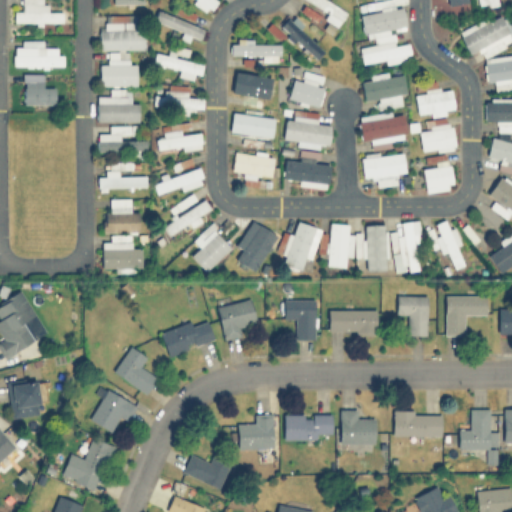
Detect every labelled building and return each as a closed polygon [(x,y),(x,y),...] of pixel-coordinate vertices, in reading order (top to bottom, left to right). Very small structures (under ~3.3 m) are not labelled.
[(44,0),(21,0),(21,10),(12,10),(12,21),(60,21),(60,11),(44,11),(44,0)] [(215,0),(193,0),(208,10),(215,0)] [(302,0),(337,23),(345,12),(326,0),(302,0)] [(362,33),(405,25),(401,6),(359,13),(362,33)] [(153,19),(183,30),(182,33),(198,40),(203,27),(157,9),(153,19)] [(278,26),(315,58),(321,50),(298,29),(306,20),(293,9),(278,26)] [(457,32),(468,56),(499,41),(500,43),(511,37),(511,31),(502,11),(457,32)] [(98,28),(98,48),(143,48),(143,29),(132,29),(132,23),(109,23),(110,28),(98,28)] [(41,40),(14,40),(14,64),(60,64),(60,48),(41,48),(41,40)] [(277,60),(277,40),(228,40),(228,54),(260,54),(260,60),(277,60)] [(359,45),(359,58),(383,58),(383,59),(408,59),(408,45),(359,45)] [(178,68),(176,75),(197,80),(201,62),(154,51),(151,62),(178,68)] [(494,89),(511,87),(511,55),(482,60),(485,80),(493,79),(494,89)] [(135,63),(98,63),(98,84),(135,84),(135,63)] [(292,77),(286,97),(314,105),(323,76),(303,70),(300,80),(292,77)] [(42,72),(22,72),(22,103),(53,103),(53,84),(42,84),(42,72)] [(397,94),(404,92),(400,72),(359,80),(363,99),(376,97),(378,106),(398,102),(397,94)] [(228,95),(270,99),(271,81),(230,77),(228,95)] [(200,108),(201,97),(186,95),(187,86),(164,83),(163,94),(154,93),(152,106),(189,111),(189,107),(200,108)] [(414,90),(415,114),(451,112),(450,88),(414,90)] [(137,120),(137,101),(128,101),(128,90),(109,90),(109,96),(95,96),(95,120),(137,120)] [(483,120),(496,120),(496,129),(511,129),(511,97),(483,97),(483,120)] [(356,116),(359,139),(369,138),(370,147),(390,144),(389,137),(404,135),(401,110),(356,116)] [(228,131),(271,135),(273,116),(230,112),(228,131)] [(282,141),(327,146),(329,120),(284,115),(282,141)] [(417,130),(420,151),(454,146),(451,122),(442,123),(441,118),(428,120),(429,128),(417,130)] [(156,148),(199,148),(199,132),(156,132),(156,148)] [(96,150),(143,149),(143,133),(95,134),(96,150)] [(485,156),(498,159),(496,167),(510,170),(511,164),(511,140),(489,136),(485,156)] [(271,155),(232,150),(230,170),(241,171),(240,178),(255,179),(256,174),(269,175),(271,155)] [(373,185),(395,183),(394,172),(404,171),(402,151),(359,155),(361,176),(372,175),(373,185)] [(447,153),(428,156),(429,165),(421,166),(423,185),(450,182),(447,153)] [(282,158),(282,182),(326,183),(327,159),(282,158)] [(97,175),(97,187),(144,187),(144,173),(128,174),(128,161),(106,161),(106,175),(97,175)] [(151,180),(155,194),(201,179),(197,166),(151,180)] [(497,197),(492,204),(511,217),(511,194),(505,190),(508,186),(493,176),(484,188),(497,197)] [(137,230),(137,210),(128,210),(128,198),(108,198),(108,210),(101,210),(101,230),(137,230)] [(160,222),(167,235),(209,211),(203,199),(160,222)] [(275,233),(249,218),(234,245),(240,248),(234,259),(253,270),(275,233)] [(464,262),(447,218),(432,224),(435,231),(428,234),(435,252),(444,249),(451,267),(464,262)] [(315,226),(295,220),(290,239),(287,238),(280,262),(302,269),(315,226)] [(399,220),(399,234),(392,234),(393,269),(416,269),(415,220),(399,220)] [(326,265),(343,265),(343,255),(350,255),(350,233),(346,233),(346,222),(326,222),(326,265)] [(188,255),(205,270),(229,243),(207,223),(191,240),(197,246),(188,255)] [(382,223),(362,223),(362,268),(382,268),(382,223)] [(511,231),(484,251),(499,272),(511,262),(511,231)] [(140,269),(140,246),(130,246),(130,241),(99,241),(99,269),(140,269)] [(35,338),(24,319),(33,314),(19,290),(0,300),(0,335),(1,337),(0,337),(0,352),(2,356),(35,338)] [(483,294),(443,293),(443,334),(463,334),(463,314),(483,314),(483,294)] [(425,294),(395,294),(395,313),(406,313),(406,334),(425,334),(425,294)] [(221,337),(244,332),(242,322),(253,319),(248,298),(215,304),(221,337)] [(312,337),(312,298),(282,298),(282,317),(293,317),(293,337),(312,337)] [(373,307),(326,307),(326,332),(373,332),(373,307)] [(511,331),(511,308),(496,308),(496,331),(511,331)] [(159,328),(165,351),(210,340),(204,317),(159,328)] [(111,372),(145,391),(153,374),(138,366),(144,355),(126,345),(111,372)] [(36,400),(42,399),(40,378),(5,381),(8,416),(37,413),(36,400)] [(87,417),(108,430),(115,418),(123,422),(133,404),(104,387),(87,417)] [(487,407),(467,407),(467,427),(456,427),(456,448),(466,448),(466,451),(485,452),(484,460),(495,460),(495,429),(486,429),(487,407)] [(511,440),(511,407),(502,407),(502,440),(511,440)] [(337,443),(371,443),(371,418),(357,418),(357,408),(337,408),(337,443)] [(438,434),(438,409),(390,409),(390,434),(438,434)] [(271,447),(270,412),(250,413),(251,422),(235,423),(236,447),(271,447)] [(329,412),(282,412),(282,437),(329,437),(329,412)] [(0,457),(14,446),(0,429),(0,457)] [(110,444),(89,435),(81,456),(68,451),(59,475),(93,488),(110,444)] [(210,453),(207,461),(188,453),(181,471),(217,486),(228,460),(210,453)] [(456,511),(446,490),(439,493),(436,484),(412,495),(419,511),(456,511)] [(475,511),(498,511),(510,511),(508,486),(474,488),(475,511)] [(199,511),(202,506),(172,493),(164,511),(199,511)] [(81,511),(84,505),(55,494),(49,511),(81,511)]
